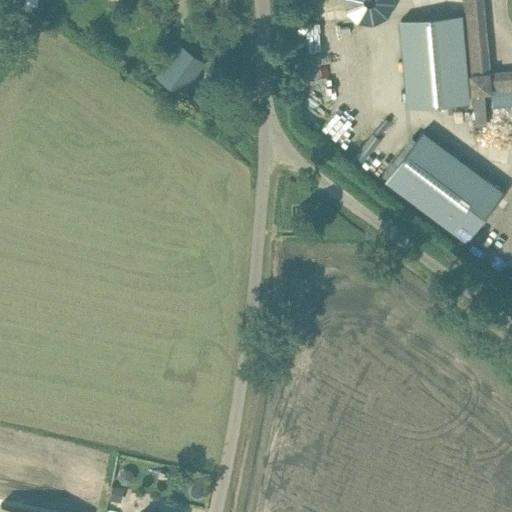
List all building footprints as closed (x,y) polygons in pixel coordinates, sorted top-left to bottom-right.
[(294,0),(297,23),(392,12),(390,0),(294,0)] [(464,0),(472,93),(473,93),(475,124),(487,123),(485,92),(511,89),(511,76),(483,79),(476,0),(464,0)] [(461,13),(401,18),(409,106),(469,101),(461,13)] [(178,44),(163,66),(176,76),(168,86),(181,95),(204,63),(178,44)] [(504,191),(423,130),(386,179),(467,240),(504,191)] [(0,507),(10,509),(14,494),(92,511),(95,511),(103,478),(0,454),(0,507)] [(111,485),(109,498),(119,501),(122,487),(111,485)]
